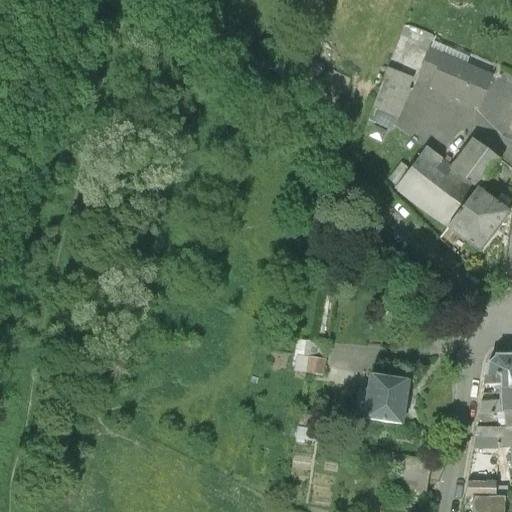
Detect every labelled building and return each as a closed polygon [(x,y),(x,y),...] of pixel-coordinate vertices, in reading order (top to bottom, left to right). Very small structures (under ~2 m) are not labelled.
[(289,33),(278,54),(297,67),(288,82),(286,84),(296,89),(306,72),(309,74),(321,80),(322,81),(326,74),(322,71),(323,70),(302,59),(301,58),(308,44),(289,33)] [(428,49),(416,77),(430,83),(427,90),(477,111),(492,77),(465,66),(468,59),(445,49),(431,43),(429,50),(428,49)] [(382,75),(385,69),(386,67),(373,62),(369,70),(382,75)] [(386,70),(385,69),(381,80),(383,81),(371,110),(376,113),(371,123),(389,131),(394,120),(397,121),(410,91),(407,90),(411,80),(386,70)] [(408,171),(395,188),(392,191),(398,196),(420,213),(445,231),(476,189),(477,191),(499,161),(470,141),(450,168),(440,161),(424,149),(408,171)] [(395,188),(408,171),(399,164),(386,181),(395,188)] [(476,189),(445,231),(478,256),(509,215),(477,191),(476,189)] [(295,341),(292,358),(295,358),(292,372),(321,378),(323,361),(322,361),(324,345),(304,342),(295,341)] [(491,410),(511,400),(511,355),(500,352),(486,365),(482,387),(491,410)] [(367,376),(359,421),(400,427),(407,382),(367,376)] [(498,430),(491,410),(487,401),(477,400),(472,436),(494,440),(494,448),(505,449),(504,448),(498,430)] [(511,400),(491,410),(498,430),(511,423),(511,400)] [(297,409),(292,439),(316,443),(321,413),(297,409)] [(511,423),(498,430),(504,448),(511,466),(511,465),(511,423)] [(396,457),(390,493),(424,498),(429,462),(396,457)] [(471,498),(471,503),(504,506),(504,499),(504,490),(493,489),(493,481),(472,480),(464,480),(464,486),(464,488),(464,496),(464,497),(471,498)] [(470,511),(503,511),(504,506),(471,503),(470,511)]
